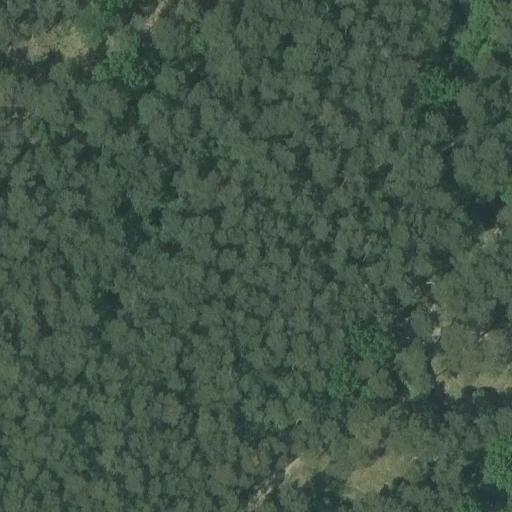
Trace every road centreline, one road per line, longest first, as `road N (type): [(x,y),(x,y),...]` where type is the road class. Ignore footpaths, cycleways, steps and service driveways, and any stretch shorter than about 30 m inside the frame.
road 1 (track): [(0,126),(203,155),(418,317)]
road 2 (track): [(418,317),(511,211)]
